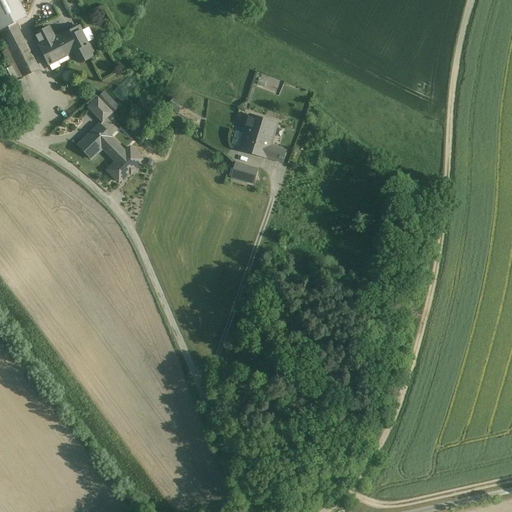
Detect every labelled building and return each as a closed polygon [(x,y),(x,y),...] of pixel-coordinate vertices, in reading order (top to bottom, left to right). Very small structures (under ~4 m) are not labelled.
[(0,0),(0,19),(11,14),(3,0),(0,0)] [(0,19),(0,30),(15,22),(11,14),(0,19)] [(0,33),(8,49),(23,78),(23,77),(39,69),(15,22),(0,30),(0,33)] [(48,27),(34,35),(40,46),(38,47),(47,65),(67,55),(58,37),(54,39),(48,27)] [(59,36),(58,37),(67,55),(74,51),(80,62),(91,57),(85,46),(87,45),(88,44),(87,43),(81,31),(78,27),(59,37),(59,36)] [(87,28),(81,31),(87,43),(93,40),(93,37),(89,29),(87,28)] [(87,45),(85,46),(91,57),(94,55),(88,44),(87,45)] [(10,67),(17,81),(23,78),(8,49),(2,52),(10,67)] [(9,84),(24,79),(23,77),(23,78),(17,81),(10,67),(5,70),(7,74),(4,76),(9,84)] [(258,80),(266,83),(264,88),(279,95),(284,82),(261,72),(258,80)] [(19,113),(34,107),(24,79),(9,84),(19,113)] [(97,98),(87,108),(102,123),(112,113),(97,98)] [(177,100),(172,106),(182,114),(187,107),(177,100)] [(255,117),(245,150),(270,159),(275,146),(281,126),(255,117)] [(118,182),(141,159),(129,148),(129,149),(124,154),(120,149),(121,148),(110,137),(111,136),(99,124),(91,132),(92,133),(78,146),(78,145),(77,146),(86,155),(87,155),(91,160),(102,149),(115,162),(106,170),(118,182)] [(275,146),(270,159),(283,162),(286,150),(275,146)] [(261,171),(241,164),(236,178),(256,185),(261,171)]
